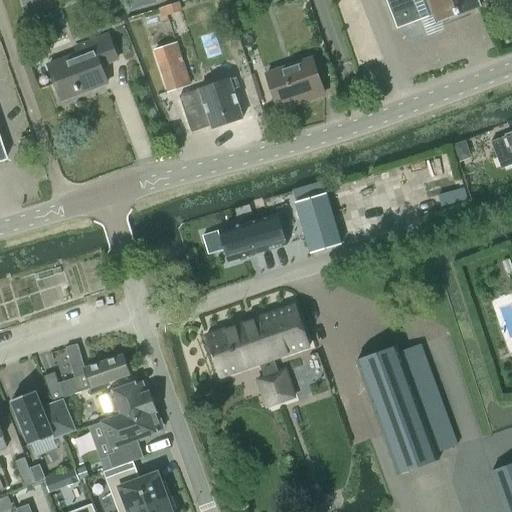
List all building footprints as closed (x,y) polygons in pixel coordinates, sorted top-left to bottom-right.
[(386,0),(398,29),(434,15),(437,23),(481,6),(478,0),(386,0)] [(178,3),(163,8),(165,15),(180,10),(178,3)] [(101,67),(118,60),(108,36),(76,48),(79,54),(48,65),(62,101),(107,83),(101,67)] [(191,85),(177,42),(153,50),(167,93),(191,85)] [(310,99),(324,94),(312,59),(267,75),(278,106),(308,95),(310,99)] [(213,128),(243,118),(231,80),(180,97),(192,133),(212,126),(213,128)] [(501,170),(511,165),(511,131),(489,141),(501,170)] [(29,137),(17,141),(22,154),(33,150),(29,137)] [(459,164),(470,160),(464,143),(453,147),(459,164)] [(345,200),(386,186),(382,174),(341,187),(345,200)] [(325,193),(294,202),(309,253),(340,243),(325,193)] [(277,214),(220,231),(229,263),(287,246),(277,214)] [(260,364),(264,378),(258,380),(267,407),(294,398),(285,371),(277,373),(273,359),(309,347),(295,305),(206,336),(220,378),(260,364)] [(75,378),(58,383),(63,397),(129,376),(122,355),(84,368),(76,344),(65,348),(75,378)] [(421,345),(400,353),(398,346),(356,361),(397,474),(439,459),(437,453),(457,446),(421,345)] [(53,372),(43,376),(52,403),(62,398),(53,372)] [(145,394),(141,381),(106,394),(114,418),(134,412),(135,416),(156,409),(150,392),(145,394)] [(62,398),(52,403),(47,405),(50,412),(44,414),(35,391),(11,401),(17,417),(15,418),(21,433),(23,432),(29,445),(51,436),(53,440),(76,431),(62,398)] [(134,412),(114,418),(102,422),(113,454),(108,456),(113,469),(142,458),(135,439),(163,429),(156,409),(135,416),(134,412)] [(34,483),(24,457),(13,461),(23,488),(34,483)] [(511,511),(511,464),(491,472),(505,511),(511,511)] [(39,465),(29,469),(35,483),(45,479),(39,465)] [(74,468),(62,473),(66,486),(79,481),(74,468)] [(84,468),(77,470),(80,480),(87,477),(84,468)] [(105,479),(117,511),(126,511),(170,496),(165,481),(160,482),(157,473),(134,482),(129,470),(105,479)] [(170,496),(126,511),(172,511),(176,511),(170,496)] [(31,511),(28,503),(15,508),(16,511),(31,511)]
